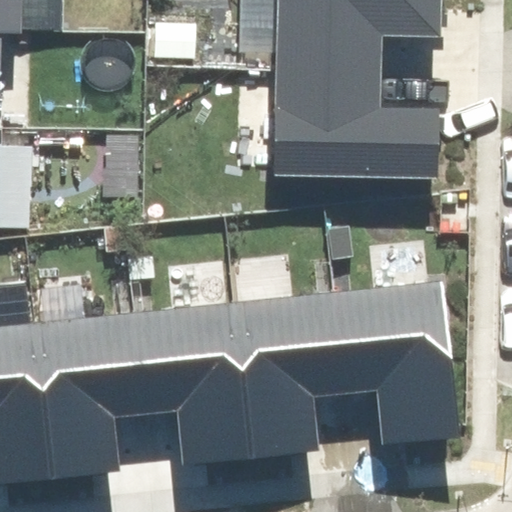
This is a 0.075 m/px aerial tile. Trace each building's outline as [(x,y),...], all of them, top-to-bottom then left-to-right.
[(20,0),(0,0),(0,21),(1,22),(20,22),(20,0)] [(278,0),(277,59),(374,61),(374,23),(439,24),(439,0),(278,0)] [(277,59),(275,163),(436,166),(437,131),(437,97),(373,96),(374,61),(277,59)] [(453,420),(437,268),(336,278),(347,383),(377,380),(382,427),(453,420)] [(347,383),(336,278),(235,289),(252,444),(314,436),(309,387),(347,383)] [(252,444),(235,289),(134,300),(145,405),(177,401),(183,451),(252,444)] [(145,405),(134,300),(33,310),(50,463),(118,457),(113,408),(145,405)] [(0,468),(50,463),(33,310),(0,313),(0,468)]
